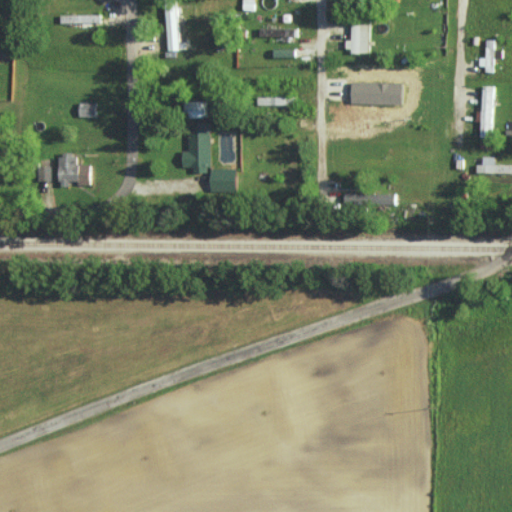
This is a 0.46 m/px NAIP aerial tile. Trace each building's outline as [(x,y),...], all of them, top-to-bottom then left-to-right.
[(168,50),(179,50),(177,2),(166,3),(168,50)] [(61,14),(61,23),(101,22),(101,13),(61,14)] [(353,39),(346,39),(347,52),(370,51),(369,21),(352,21),(353,39)] [(260,35),(296,36),(296,28),(261,27),(260,35)] [(495,38),(487,38),(487,57),(481,57),(481,68),(495,68),(495,38)] [(295,56),(295,49),(275,48),(274,55),(295,56)] [(492,137),(494,85),(483,85),(481,136),(492,137)] [(297,96),(258,96),(258,104),(296,105),(297,96)] [(207,116),(206,100),(187,101),(187,117),(207,116)] [(80,115),(96,116),(96,102),(80,102),(80,115)] [(210,135),(189,135),(189,150),(184,150),(184,166),(193,167),(193,172),(210,172),(210,135)] [(61,153),(60,185),(71,186),(71,182),(90,183),(90,164),(77,163),(77,153),(61,153)] [(511,164),(495,164),(495,156),(483,156),(483,164),(477,163),(477,172),(511,172),(511,164)] [(41,180),(51,179),(51,168),(40,168),(41,180)] [(211,190),(237,191),(237,168),(212,168),(211,190)] [(396,193),(346,192),(345,205),(396,206),(396,193)]
